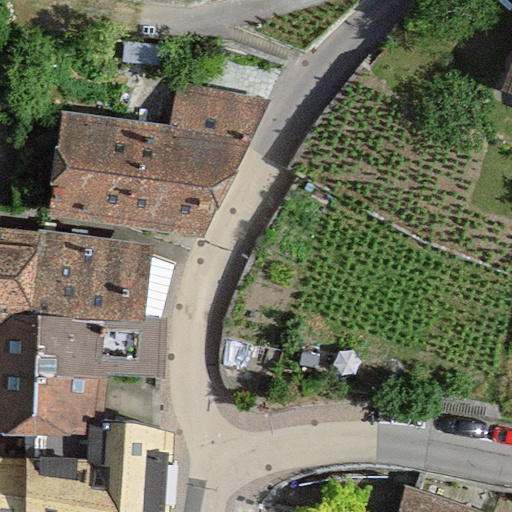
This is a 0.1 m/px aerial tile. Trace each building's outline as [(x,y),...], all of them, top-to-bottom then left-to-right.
[(249,96),(177,84),(170,122),(68,105),(52,196),(196,221),(249,96)] [(51,296),(57,227),(0,220),(0,316),(7,318),(51,296)] [(178,235),(57,227),(51,296),(171,312),(178,235)] [(52,365),(51,296),(7,318),(0,316),(0,418),(30,419),(100,420),(101,367),(52,365)] [(171,312),(51,296),(52,365),(101,367),(166,370),(171,312)] [(0,511),(29,511),(30,419),(0,418),(0,511)] [(169,511),(178,425),(110,419),(106,466),(43,461),(38,511),(169,511)] [(491,511),(422,484),(410,511),(491,511)]
